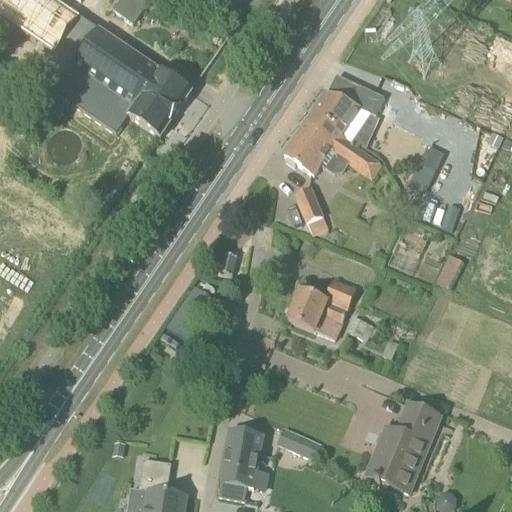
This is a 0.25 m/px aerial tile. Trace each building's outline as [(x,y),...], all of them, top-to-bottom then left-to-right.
[(155,0),(124,0),(113,15),(133,30),(155,0)] [(161,142),(192,97),(99,34),(100,34),(80,20),(59,52),(59,53),(56,57),(135,111),(128,120),(161,142)] [(327,97),(303,132),(318,141),(317,142),(333,151),(339,141),(340,142),(350,128),(359,133),(370,116),(362,112),(368,95),(336,81),(328,98),(327,97)] [(318,141),(303,132),(284,160),(288,163),(286,166),(295,172),(297,169),(314,180),(320,170),(335,180),(335,181),(343,179),(343,178),(351,167),(359,154),(340,142),(339,141),(333,151),(317,142),(318,141)] [(492,138),(487,148),(496,152),(500,142),(492,138)] [(295,201),(307,228),(321,221),(309,195),(295,201)] [(220,277),(233,280),(237,261),(225,258),(220,277)] [(438,288),(451,292),(461,264),(448,259),(438,288)] [(333,285),(325,305),(301,295),(288,326),(335,345),(356,294),(333,285)] [(202,326),(179,311),(165,331),(189,346),(202,326)] [(353,321),(347,336),(368,345),(370,339),(377,342),(381,333),(353,321)] [(381,486),(408,497),(440,422),(408,409),(397,437),(387,433),(383,440),(379,438),(375,448),(379,449),(367,481),(375,484),(374,486),(380,489),(381,486)] [(320,449),(285,434),(278,450),(313,465),(320,449)] [(230,436),(219,501),(243,504),(245,490),(253,491),(263,442),(230,436)] [(184,511),(187,501),(167,498),(171,469),(144,465),(139,495),(149,497),(146,511),(184,511)]
